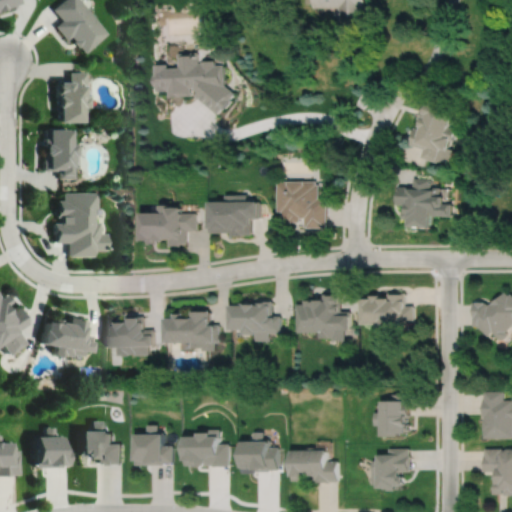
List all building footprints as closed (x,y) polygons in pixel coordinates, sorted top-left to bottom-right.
[(0,0),(0,9),(5,8),(6,9),(17,5),(16,3),(19,2),(18,0),(0,0)] [(78,0),(61,0),(51,9),(60,20),(53,26),(65,40),(69,36),(73,40),(71,42),(76,47),(78,46),(84,53),(107,33),(78,0)] [(307,0),(307,4),(314,4),(314,8),(340,7),(341,22),(361,22),(360,6),(367,6),(366,0),(307,0)] [(226,85),(224,65),(216,65),(215,60),(202,61),(203,63),(200,63),(199,52),(180,54),(181,68),(169,69),(169,63),(155,64),(156,86),(158,86),(159,92),(171,91),(171,98),(194,96),(193,88),(194,88),(199,92),(196,95),(218,114),(223,109),(224,110),(232,100),(231,99),(236,94),(226,85)] [(67,72),(67,81),(54,81),(54,87),(53,87),(53,98),(54,98),(54,108),(55,108),(55,123),(80,123),(80,108),(85,108),(85,97),(82,97),(82,85),(84,85),(84,72),(67,72)] [(431,104),(429,111),(425,110),(422,118),(425,119),(423,127),(425,128),(425,130),(416,128),(413,139),(415,139),(413,145),(426,149),(423,158),(441,163),(441,161),(451,164),(456,150),(453,149),(455,141),(457,141),(460,129),(454,127),(459,113),(431,104)] [(41,130),(42,139),(41,139),(41,147),(42,147),(42,148),(42,154),(42,160),(41,160),(41,171),(56,171),(56,179),(73,179),(73,168),(74,168),(74,145),(69,145),(69,129),(41,130)] [(416,179),(416,188),(402,187),(402,192),(400,192),(399,205),(410,206),(410,208),(406,208),(405,216),(413,216),(412,224),(431,225),(432,212),(438,212),(438,211),(452,212),(453,201),(449,201),(450,199),(443,198),(443,189),(437,189),(436,192),(434,192),(435,180),(416,179)] [(279,182),(279,209),(284,208),(284,218),(292,218),(292,219),(303,219),(302,215),(307,215),(307,224),(310,224),(310,225),(326,225),(326,224),(329,224),(329,198),(320,198),(320,185),(318,185),(318,181),(279,182)] [(60,190),(60,198),(55,198),(55,205),(53,205),(53,214),(58,214),(58,220),(50,220),(50,233),(52,233),(51,240),(65,240),(65,254),(91,254),(91,247),(105,247),(105,231),(98,231),(98,219),(91,219),(91,206),(96,206),(96,190),(60,190)] [(213,197),(212,230),(233,230),(233,234),(246,234),(246,232),(254,232),(254,215),(262,215),(262,197),(249,197),(249,195),(238,195),(238,192),(227,192),(227,197),(213,197)] [(144,208),(144,238),(151,238),(151,241),(160,241),(161,238),(168,238),(168,235),(171,235),(171,243),(183,244),(183,242),(188,242),(189,228),(197,228),(197,210),(185,210),(185,209),(183,209),(183,203),(172,203),(172,201),(159,201),(159,208),(144,208)] [(490,303),(499,294),(500,295),(506,289),(510,293),(511,291),(511,324),(507,329),(508,330),(509,333),(505,337),(502,337),(493,329),(489,334),(478,323),(473,323),(473,300),(476,300),(476,299),(485,299),(485,301),(487,301),(490,303)] [(365,295),(365,321),(380,321),(380,327),(392,327),(392,324),(393,324),(393,320),(406,320),(417,320),(417,303),(409,303),(409,297),(408,297),(408,290),(390,290),(390,295),(384,295),(384,292),(373,292),(373,295),(365,295)] [(298,302),(298,330),(320,330),(320,335),(331,335),(334,335),(334,337),(334,338),(347,338),(347,327),(354,327),(354,312),(353,312),(353,309),(344,309),(344,292),(335,292),(335,291),(325,291),(325,296),(318,296),(318,298),(314,298),(314,297),(305,297),(305,301),(298,302)] [(0,347),(4,353),(22,341),(14,329),(24,322),(20,316),(22,315),(15,305),(5,311),(4,311),(5,310),(0,303),(6,300),(1,292),(0,292),(0,347)] [(234,302),(234,325),(249,325),(249,331),(258,331),(258,338),(272,338),(272,331),(283,331),(283,314),(275,314),(275,298),(264,298),(264,299),(257,299),(257,300),(243,300),(243,302),(234,302)] [(169,314),(170,339),(194,339),(194,345),(205,345),(205,348),(218,348),(217,340),(222,340),(221,322),(213,322),(213,308),(195,308),(195,314),(188,314),(188,310),(178,310),(178,314),(169,314)] [(41,318),(40,327),(39,327),(36,340),(51,343),(50,352),(53,352),(53,353),(58,354),(58,353),(61,354),(61,352),(68,354),(69,352),(80,354),(80,348),(87,349),(90,334),(80,332),(83,319),(76,317),(77,316),(66,314),(64,320),(59,319),(59,317),(51,316),(50,319),(41,318)] [(106,321),(106,330),(105,330),(105,345),(120,344),(120,353),(124,353),(124,354),(128,354),(128,353),(132,353),(132,351),(137,351),(137,353),(150,352),(150,343),(156,343),(156,327),(146,327),(146,314),(128,314),(128,318),(114,319),(114,320),(106,321)] [(485,389),(485,398),(484,398),(484,415),(485,415),(485,418),(484,418),(484,429),(485,429),(485,436),(511,436),(511,398),(505,398),(505,389),(485,389)] [(394,392),(394,396),(390,396),(390,398),(385,399),(385,410),(378,410),(378,423),(385,423),(385,434),(403,434),(403,431),(411,431),(411,429),(413,429),(413,422),(411,422),(411,415),(413,415),(413,400),(411,400),(411,392),(394,392)] [(90,419),(90,428),(78,429),(78,455),(83,455),(83,456),(92,456),(92,455),(95,455),(95,462),(102,462),(103,463),(114,463),(114,462),(121,462),(121,442),(112,442),(112,432),(108,432),(108,428),(101,428),(101,419),(90,419)] [(148,423),(148,432),(138,432),(138,433),(136,433),(136,444),(138,444),(138,463),(166,463),(165,461),(174,461),(174,444),(166,444),(166,431),(158,431),(158,423),(148,423)] [(32,434),(32,462),(32,466),(60,466),(60,463),(68,463),(68,446),(60,446),(60,433),(53,433),(53,425),(43,425),(43,434),(32,434)] [(187,434),(188,463),(195,463),(195,465),(204,465),(203,462),(206,462),(206,463),(215,463),(215,465),(231,464),(230,442),(221,442),(221,428),(210,428),(210,430),(200,430),(200,434),(187,434)] [(245,439),(245,471),(259,471),(259,469),(272,469),(272,468),(280,468),(280,445),(273,445),(273,438),(265,438),(265,430),(255,430),(255,439),(245,439)] [(0,474),(9,474),(9,473),(18,473),(18,449),(9,449),(9,440),(0,440),(0,474)] [(294,448),(295,479),(310,479),(310,473),(316,473),(316,481),(332,481),(332,480),(340,479),(339,459),(330,459),(330,448),(320,448),(320,446),(307,446),(307,448),(294,448)] [(375,459),(375,483),(382,483),(382,486),(392,486),(392,488),(401,488),(401,484),(403,484),(403,483),(407,483),(407,474),(405,474),(405,469),(414,469),(414,454),(411,454),(411,446),(391,446),(391,453),(382,453),(382,459),(375,459)] [(486,447),(486,454),(485,454),(485,470),(497,470),(497,479),(495,479),(495,492),(506,492),(506,493),(511,493),(511,447),(508,447),(508,448),(506,448),(506,449),(503,449),(503,447),(486,447)]
